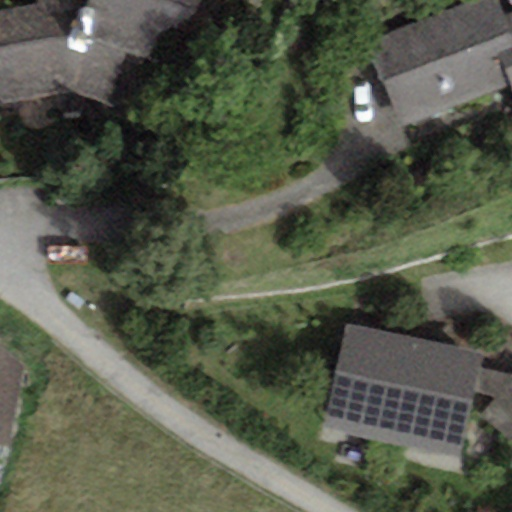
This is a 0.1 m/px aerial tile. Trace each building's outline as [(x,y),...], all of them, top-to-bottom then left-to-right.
[(208,0),(35,0),(36,15),(0,22),(0,116),(5,120),(74,108),(165,134),(208,0)] [(496,0),(366,51),(399,137),(508,95),(511,104),(511,22),(506,25),(496,0)] [(482,353),(346,324),(324,426),(461,455),(474,392),(479,368),(482,353)] [(0,444),(9,446),(28,358),(0,342),(0,444)] [(511,374),(479,368),(474,392),(496,398),(479,416),(511,440),(511,374)]
